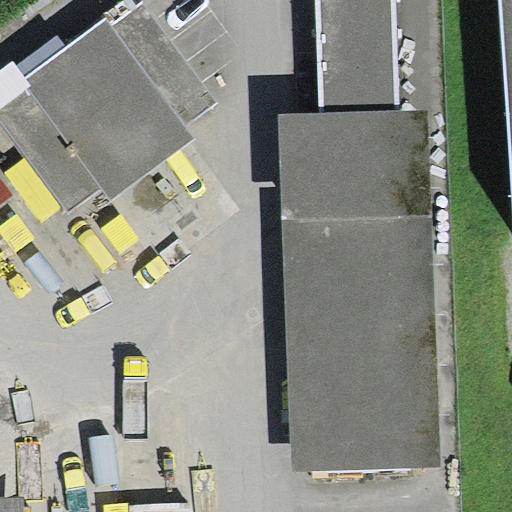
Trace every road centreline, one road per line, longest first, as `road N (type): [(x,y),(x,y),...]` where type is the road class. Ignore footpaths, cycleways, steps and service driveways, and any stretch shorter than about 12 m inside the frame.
road 1 (unknown): [(0,319),(140,324),(213,310),(234,290),(266,191)]
road 2 (unknown): [(266,191),(286,511)]
road 3 (unknown): [(266,191),(259,0)]
